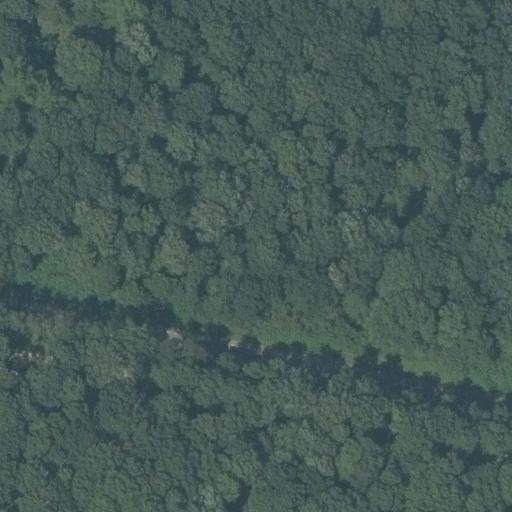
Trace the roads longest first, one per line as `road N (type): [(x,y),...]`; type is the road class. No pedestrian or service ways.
road 1 (tertiary): [(0,309),(511,413)]
road 2 (unknown): [(511,71),(448,44),(386,0)]
